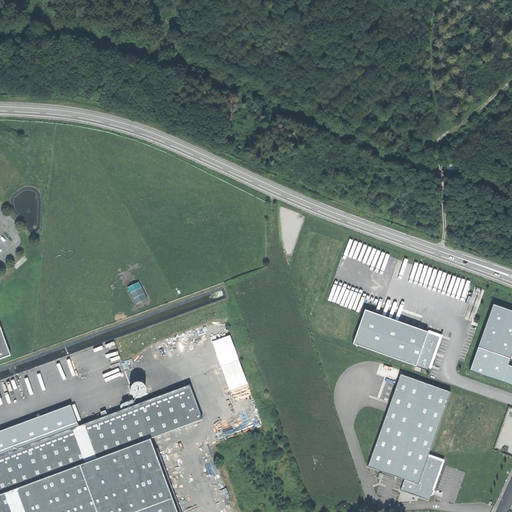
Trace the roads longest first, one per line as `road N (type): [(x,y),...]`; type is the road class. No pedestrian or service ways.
road 1 (primary): [(0,106),(77,112),(143,129),(498,272)]
road 2 (track): [(511,79),(437,142),(441,251)]
